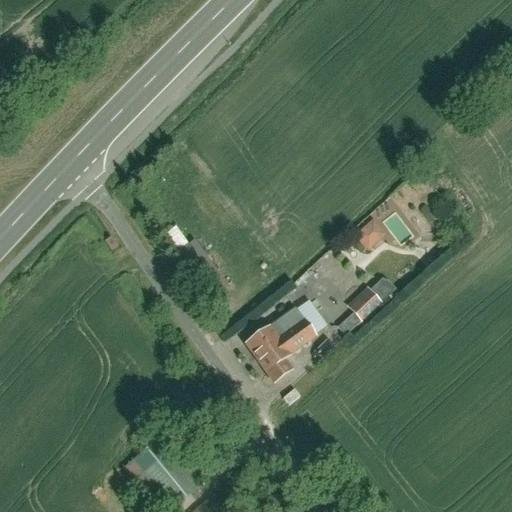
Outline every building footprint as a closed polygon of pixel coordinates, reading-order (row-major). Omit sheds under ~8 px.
[(418,236),(391,202),(375,214),(402,248),(418,236)] [(387,238),(373,222),(355,238),(369,254),(387,238)] [(199,274),(215,264),(201,241),(185,252),(199,274)] [(376,293),(369,288),(352,309),(372,324),(400,289),(387,279),(376,293)] [(352,334),(367,325),(361,315),(346,325),(352,334)] [(248,346),(245,348),(275,386),(293,372),(287,363),(318,339),(305,322),(281,340),(272,328),(248,346)] [(169,511),(179,511),(205,490),(163,441),(132,468),(169,511)]
